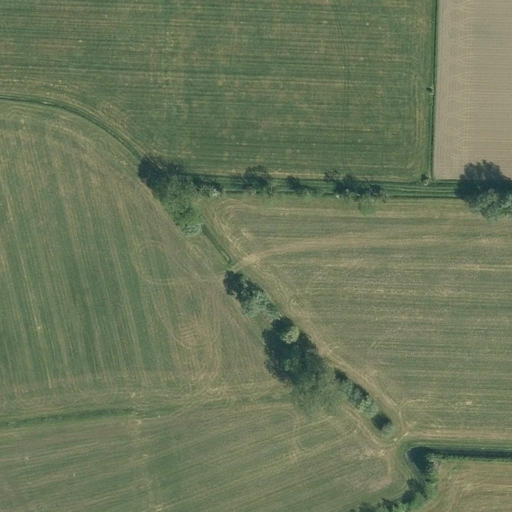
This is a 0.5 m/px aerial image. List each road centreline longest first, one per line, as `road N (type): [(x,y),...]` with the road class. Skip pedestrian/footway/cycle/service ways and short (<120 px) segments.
road 1 (track): [(511,190),(149,180)]
road 2 (track): [(0,106),(66,114),(114,143),(149,180)]
